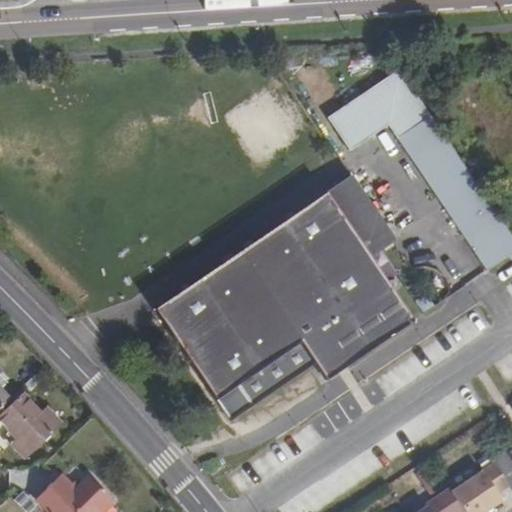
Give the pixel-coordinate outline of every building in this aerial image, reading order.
[(396,143),(428,121),(396,74),(326,121),(348,154),(386,128),(396,143)] [(396,143),(484,274),(511,255),(511,246),(428,121),(396,143)] [(390,244),(349,183),(156,314),(216,401),(236,389),(252,411),(314,367),(323,360),(334,376),(409,325),(366,261),(390,244)] [(323,360),(314,367),(324,382),(334,376),(323,360)] [(0,409),(10,400),(0,389),(0,409)] [(55,431),(39,414),(22,396),(0,416),(0,421),(17,438),(11,444),(26,458),(55,431)] [(61,425),(45,408),(39,414),(55,431),(61,425)] [(481,474),(495,496),(508,488),(493,466),(481,474)] [(451,495),(461,511),(487,511),(500,503),(495,496),(481,474),(451,495)] [(103,511),(113,502),(91,479),(73,496),(57,480),(34,502),(43,511),(103,511)] [(436,500),(444,511),(461,511),(451,495),(449,491),(436,500)] [(425,510),(427,511),(444,511),(436,500),(424,508),(425,510)]
